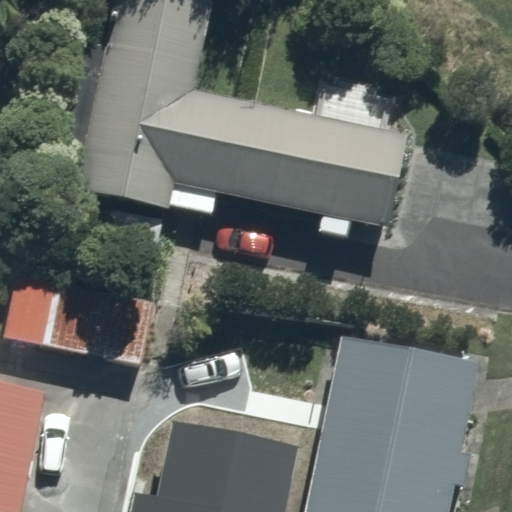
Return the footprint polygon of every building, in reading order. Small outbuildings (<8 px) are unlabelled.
[(104,0),(65,174),(210,206),(215,184),(384,222),(407,119),(192,71),(208,0),(104,0)] [(2,344),(138,362),(148,292),(12,273),(2,344)] [(456,511),(486,370),(342,341),(306,511),(456,511)] [(0,511),(10,511),(40,375),(0,368),(0,511)] [(276,511),(292,433),(171,410),(157,485),(131,481),(124,511),(276,511)]
